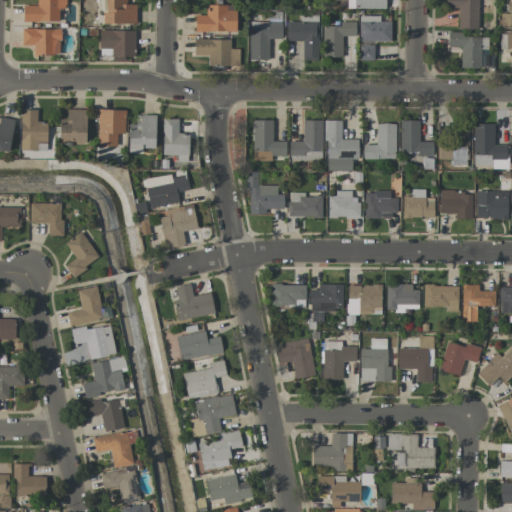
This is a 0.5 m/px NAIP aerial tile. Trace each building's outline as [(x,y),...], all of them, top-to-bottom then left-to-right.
[(65,0),(45,0),(36,0),(36,6),(22,6),(23,22),(59,21),(58,9),(66,9),(65,0)] [(136,24),(136,5),(127,4),(126,0),(104,0),(104,24),(136,24)] [(385,0),(354,0),(348,0),(348,9),(385,9),(385,0)] [(478,0),(459,0),(445,0),(445,8),(458,8),(458,29),(478,29),(478,0)] [(500,28),(511,28),(511,0),(509,0),(509,14),(500,14),(500,28)] [(236,32),(236,5),(206,5),(206,15),(194,15),(195,32),(236,32)] [(318,16),(300,16),(300,22),(286,22),(287,42),(302,41),(302,60),(318,60),(318,16)] [(359,41),(390,42),(390,22),(379,22),(379,16),(359,16),(359,41)] [(281,39),(281,22),(249,23),(249,60),(268,60),(268,39),(281,39)] [(355,22),(340,22),(340,26),(322,26),(322,57),(342,57),(341,36),(355,36),(355,22)] [(21,46),(33,45),(33,55),(60,55),(59,29),(21,29),(21,46)] [(135,31),(99,30),(99,49),(111,49),(111,61),(124,61),(124,56),(135,56),(135,31)] [(447,47),(460,47),(460,68),(480,69),(480,49),(487,49),(487,37),(462,37),(462,33),(448,32),(447,47)] [(239,65),(238,49),(230,49),(230,39),(194,40),(194,56),(207,56),(208,66),(239,65)] [(359,60),(373,60),(373,45),(359,46),(359,60)] [(86,110),(65,109),(65,119),(59,119),(59,142),(85,142),(86,110)] [(20,150),(37,150),(37,142),(46,142),(46,122),(36,122),(36,110),(20,110),(20,150)] [(125,110),(98,110),(97,146),(116,147),(116,134),(124,134),(125,110)] [(155,115),(140,115),(140,123),(128,123),(127,153),(142,153),(142,149),(154,149),(155,115)] [(0,148),(8,150),(14,120),(0,116),(0,148)] [(272,120),(252,120),(252,161),(271,161),(271,156),(285,156),(285,141),(272,141),(272,120)] [(322,121),(303,120),(302,142),(289,141),(289,160),(321,161),(322,121)] [(341,121),(325,121),(326,171),(351,170),(351,159),(358,159),(357,139),(341,140),(341,121)] [(419,121),(399,121),(400,155),(432,154),(432,141),(419,141),(419,121)] [(395,124),(376,124),(376,145),(362,145),(362,159),(394,159),(395,124)] [(473,124),(472,167),(507,167),(507,145),(493,145),(494,124),(473,124)] [(466,140),(436,141),(437,159),(451,159),(451,167),(467,167),(466,140)] [(256,187),(256,172),(247,172),(247,214),(265,214),(265,208),(283,208),(283,194),(276,194),(276,187),(256,187)] [(188,190),(185,173),(143,180),(148,208),(178,203),(176,193),(188,190)] [(433,198),(424,198),(424,189),(410,190),(410,196),(402,196),(403,218),(433,217),(433,198)] [(351,191),(336,191),(336,196),(327,196),(327,218),(358,218),(358,198),(350,197),(351,191)] [(390,219),(391,212),(397,213),(397,198),(389,198),(389,192),(364,191),(364,219),(390,219)] [(439,214),(455,214),(455,219),(471,219),(471,192),(439,191),(439,214)] [(475,218),(506,219),(507,192),(475,191),(475,218)] [(289,217),(321,217),(321,196),(304,196),(304,192),(289,192),(289,217)] [(47,236),(61,236),(61,203),(29,203),(29,223),(48,223),(47,236)] [(20,228),(20,208),(0,207),(0,241),(0,242),(1,228),(20,228)] [(159,216),(164,248),(184,245),(182,232),(196,229),(193,210),(159,216)] [(98,261),(82,232),(65,242),(74,259),(65,265),(71,276),(98,261)] [(209,293),(192,296),(189,284),(174,287),(177,299),(172,300),(176,321),(214,313),(209,293)] [(305,285),(271,284),(270,307),(304,308),(305,285)] [(342,284),(318,285),(318,289),(310,289),(310,311),(342,311),(342,284)] [(411,284),(386,285),(386,312),(410,312),(410,309),(418,309),(418,291),(411,291),(411,284)] [(380,285),(347,285),(347,315),(381,314),(380,285)] [(457,312),(457,286),(423,285),(422,307),(446,307),(446,312),(457,312)] [(494,291),(478,291),(478,285),(462,285),(461,321),(476,322),(476,306),(494,306),(494,291)] [(500,313),(511,312),(511,287),(499,287),(500,313)] [(0,340),(14,341),(14,319),(0,319),(0,340)] [(70,331),(73,345),(85,342),(88,359),(115,354),(109,324),(70,331)] [(175,336),(180,361),(222,353),(219,337),(206,339),(204,331),(175,336)] [(432,337),(418,336),(417,348),(397,348),(397,369),(415,369),(415,382),(431,383),(432,337)] [(313,375),(307,338),(283,343),(283,348),(274,349),(277,364),(291,362),(294,379),(313,375)] [(386,339),(369,338),(369,349),(360,349),(359,381),(390,382),(390,367),(386,367),(386,339)] [(340,341),(323,341),(322,379),(342,380),(342,361),(355,362),(355,347),(340,346),(340,341)] [(459,375),(462,360),(476,363),(479,348),(445,341),(439,371),(459,375)] [(503,383),(511,374),(511,347),(500,357),(496,353),(476,372),(488,385),(498,376),(503,383)] [(90,363),(93,381),(81,383),(84,397),(123,389),(119,368),(125,367),(123,357),(90,363)] [(182,373),(186,398),(217,394),(215,377),(225,376),(223,361),(208,363),(209,369),(182,373)] [(0,366),(0,399),(8,399),(8,386),(23,386),(23,366),(0,366)] [(235,415),(231,395),(193,401),(197,422),(202,421),(205,434),(220,431),(218,418),(235,415)] [(511,397),(496,404),(510,435),(511,434),(511,397)] [(118,399),(101,402),(100,399),(85,402),(88,417),(100,415),(103,432),(123,428),(118,399)] [(128,444),(137,443),(135,430),(92,438),(95,453),(109,450),(113,468),(132,464),(128,444)] [(242,447),(238,430),(217,434),(218,440),(197,444),(202,471),(230,465),(227,450),(242,447)] [(351,434),(330,433),(330,446),(312,446),(311,466),(332,466),(332,471),(350,472),(351,434)] [(434,448),(416,447),(416,435),(387,434),(386,450),(396,450),(396,468),(433,469),(434,448)] [(499,461),(499,477),(511,477),(511,455),(511,461),(499,461)] [(28,464),(14,464),(13,495),(45,496),(45,476),(27,476),(28,464)] [(140,500),(133,467),(100,474),(103,489),(117,486),(121,504),(140,500)] [(0,493),(8,494),(8,474),(0,474),(0,493)] [(248,482),(236,484),(234,474),(205,481),(210,501),(222,498),(223,504),(252,498),(248,482)] [(330,508),(340,507),(339,503),(360,502),(359,481),(345,482),(345,476),(317,477),(317,490),(329,489),(330,508)] [(433,509),(433,492),(419,492),(420,479),(404,478),(403,483),(390,482),(390,504),(411,504),(411,509),(433,509)] [(511,482),(500,483),(500,504),(511,503),(511,482)]
